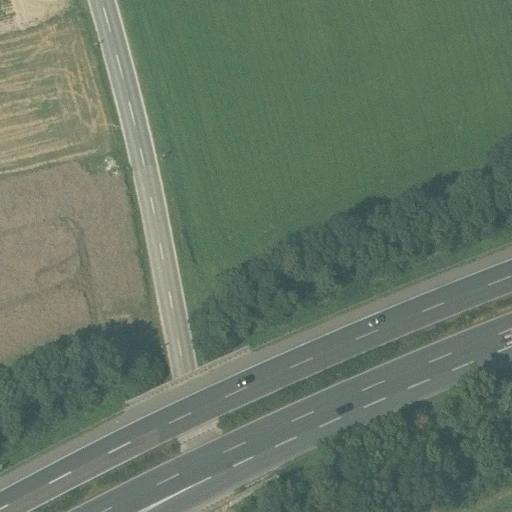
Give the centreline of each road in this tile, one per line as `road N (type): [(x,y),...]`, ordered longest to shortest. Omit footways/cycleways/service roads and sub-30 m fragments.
road 1 (motorway): [(511,289),(232,405),(7,511)]
road 2 (secondary): [(211,511),(140,142),(101,0)]
road 3 (motorway): [(173,487),(511,340)]
